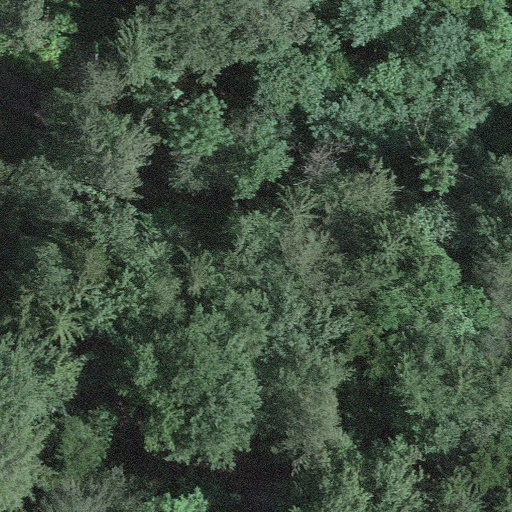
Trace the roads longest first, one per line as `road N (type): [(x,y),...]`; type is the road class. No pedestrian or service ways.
road 1 (unclassified): [(0,88),(211,196),(328,244),(511,360)]
road 2 (track): [(308,511),(0,364)]
